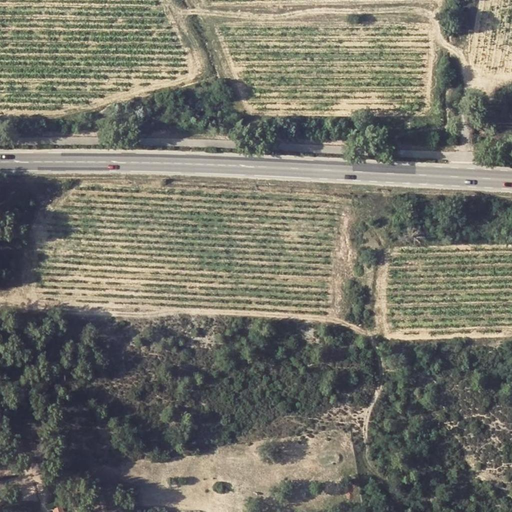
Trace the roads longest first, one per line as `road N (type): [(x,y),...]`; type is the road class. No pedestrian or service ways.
road 1 (track): [(466,178),(465,63),(421,9),(171,13),(198,66),(194,73),(86,107),(0,114)]
road 2 (secondary): [(0,161),(511,180)]
